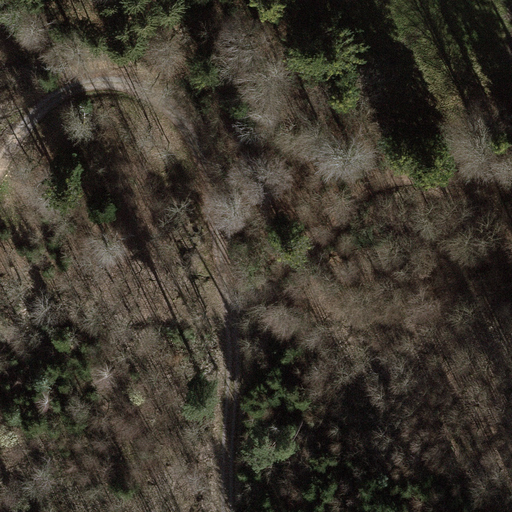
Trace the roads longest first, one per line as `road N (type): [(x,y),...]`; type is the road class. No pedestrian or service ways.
road 1 (track): [(0,178),(50,103),(86,87),(127,89),(176,119),(207,199),(232,307),(226,511)]
road 2 (track): [(232,307),(322,246),(438,203),(511,215)]
